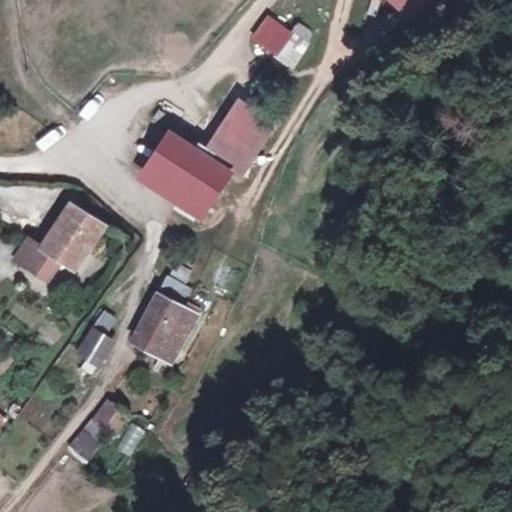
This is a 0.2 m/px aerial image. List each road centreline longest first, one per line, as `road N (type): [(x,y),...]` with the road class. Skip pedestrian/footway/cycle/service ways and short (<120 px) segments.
road 1 (residential): [(0,171),(96,174),(116,132)]
road 2 (track): [(293,0),(238,34),(210,82)]
